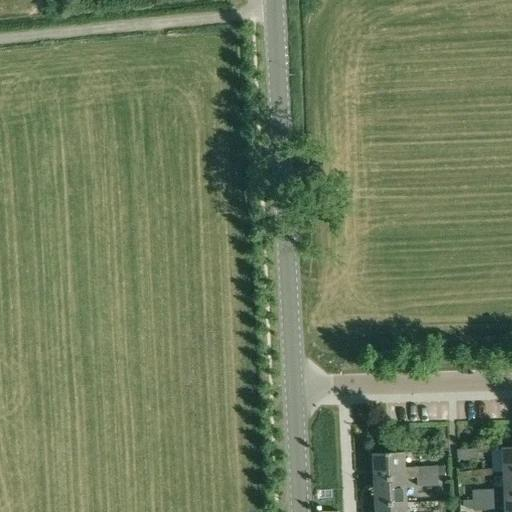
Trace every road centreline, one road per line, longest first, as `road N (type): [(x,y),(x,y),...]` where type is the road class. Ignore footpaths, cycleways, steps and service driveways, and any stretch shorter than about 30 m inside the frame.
road 1 (tertiary): [(293,386),(273,0)]
road 2 (residential): [(293,386),(511,379)]
road 3 (tertiary): [(299,511),(293,386)]
